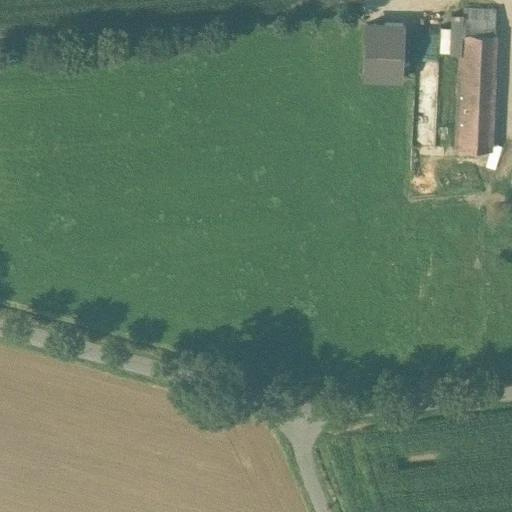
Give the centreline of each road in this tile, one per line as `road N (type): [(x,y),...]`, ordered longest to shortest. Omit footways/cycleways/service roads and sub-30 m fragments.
road 1 (unclassified): [(285,411),(0,330)]
road 2 (unclassified): [(511,389),(285,411)]
